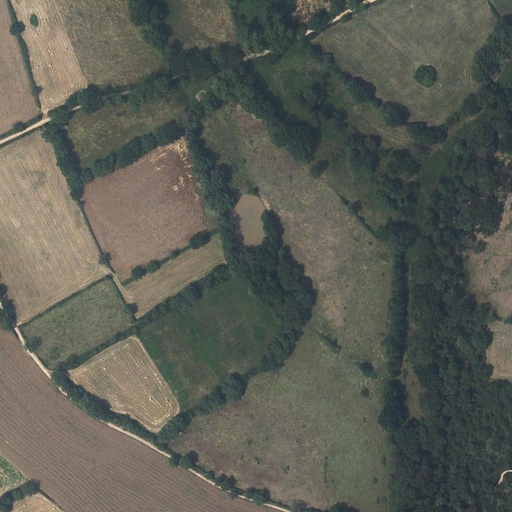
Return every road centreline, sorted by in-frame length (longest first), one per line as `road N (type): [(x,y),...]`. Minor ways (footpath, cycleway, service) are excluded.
road 1 (track): [(0,139),(91,100),(275,46),(371,0)]
road 2 (track): [(0,302),(45,371),(91,415),(225,489),(295,511)]
